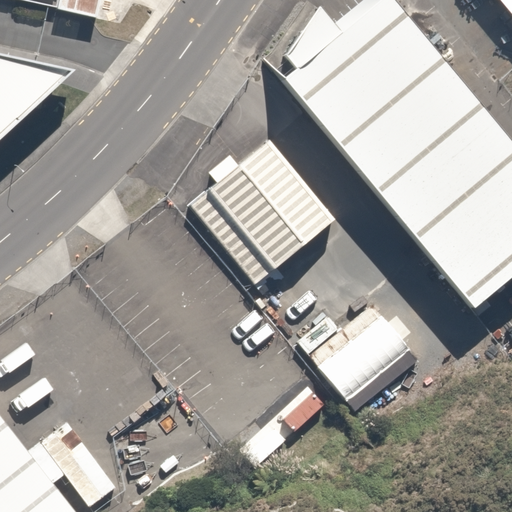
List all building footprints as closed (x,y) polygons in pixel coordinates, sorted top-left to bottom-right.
[(511,271),(511,215),(342,10),(243,91),(441,330),(511,271)] [(0,128),(68,66),(0,49),(0,128)] [(302,246),(233,160),(166,212),(235,298),(302,246)] [(351,426),(327,393),(284,423),(307,456),(351,426)] [(0,511),(63,511),(0,426),(0,511)]
